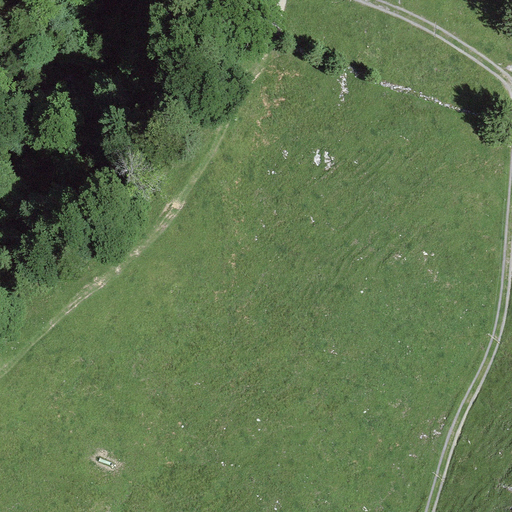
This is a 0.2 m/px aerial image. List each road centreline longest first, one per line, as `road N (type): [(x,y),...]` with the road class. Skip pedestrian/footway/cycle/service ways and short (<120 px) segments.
road 1 (track): [(511,218),(500,326),(455,430),(432,511)]
road 2 (track): [(365,0),(445,36),(511,86)]
